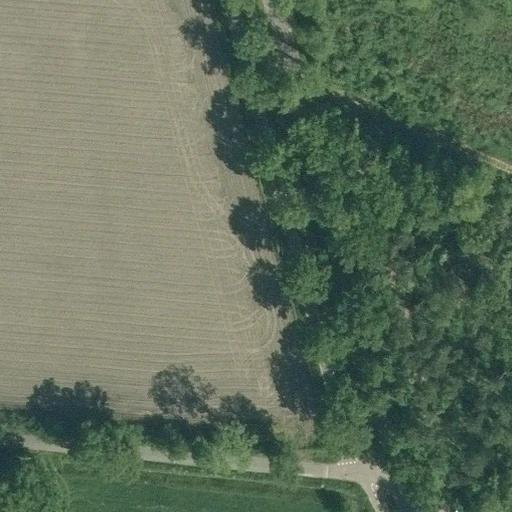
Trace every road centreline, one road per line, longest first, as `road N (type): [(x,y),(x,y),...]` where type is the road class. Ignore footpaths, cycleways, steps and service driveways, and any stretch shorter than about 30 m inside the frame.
road 1 (tertiary): [(395,475),(269,0)]
road 2 (unclassified): [(0,442),(395,475)]
